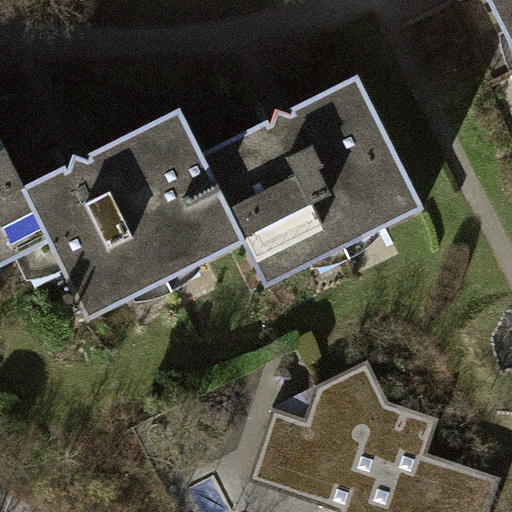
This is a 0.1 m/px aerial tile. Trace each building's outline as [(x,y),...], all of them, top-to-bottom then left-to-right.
[(511,0),(486,0),(500,24),(511,28),(511,27),(511,0)] [(270,118),(200,152),(243,238),(264,282),(302,264),(306,258),(306,251),(304,243),(366,213),(370,220),(376,223),(383,224),(421,206),(357,75),(290,111),(272,107),(270,118)] [(208,257),(243,238),(200,152),(180,110),(84,156),(73,152),(66,164),(23,183),(50,239),(88,315),(122,299),(126,293),(128,286),(124,277),(187,244),(193,253),(199,256),(208,257)] [(0,263),(50,239),(23,183),(0,139),(0,263)] [(369,359),(272,407),(248,481),(339,511),(490,511),(501,477),(428,453),(439,418),(389,401),(369,359)]
